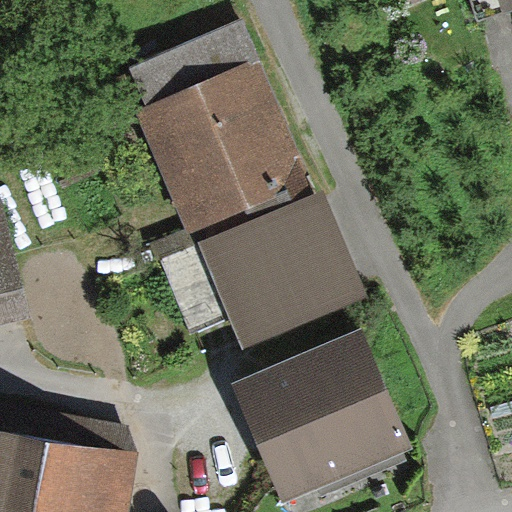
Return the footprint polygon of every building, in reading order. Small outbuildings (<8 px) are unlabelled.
[(511,0),(502,0),(509,18),(511,16),(511,0)] [(265,32),(164,77),(279,331),(380,285),(265,32)] [(0,182),(0,328),(37,318),(0,182)] [(208,260),(175,268),(191,329),(224,320),(208,260)] [(357,330),(250,370),(287,470),(395,429),(357,330)] [(134,511),(146,449),(0,422),(0,511),(134,511)]
